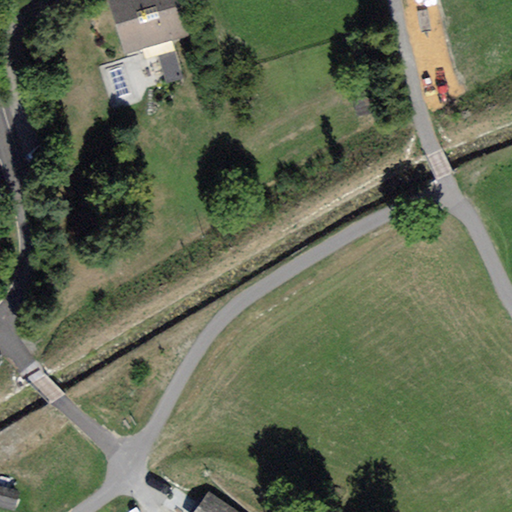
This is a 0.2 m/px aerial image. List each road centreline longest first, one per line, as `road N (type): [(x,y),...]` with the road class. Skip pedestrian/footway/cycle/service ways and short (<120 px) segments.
road 1 (residential): [(130,471),(183,370),(225,316),(338,241),(448,195)]
road 2 (residential): [(2,346),(27,262),(22,202),(0,122)]
road 3 (residential): [(396,0),(434,166),(448,195)]
road 4 (residential): [(130,471),(2,346)]
road 5 (residential): [(448,195),(511,306)]
